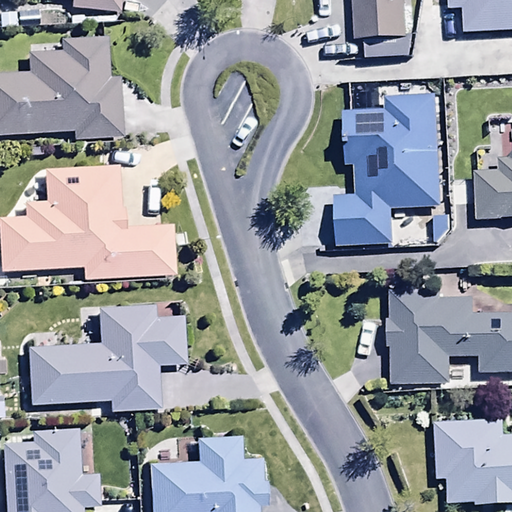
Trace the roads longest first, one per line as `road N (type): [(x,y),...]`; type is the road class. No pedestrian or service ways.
road 1 (residential): [(365,511),(344,459),(272,335),(240,240)]
road 2 (residential): [(240,240),(198,128),(195,89),(211,61),(253,47)]
road 3 (residential): [(253,47),(280,66),(295,92),(293,115),(240,240)]
